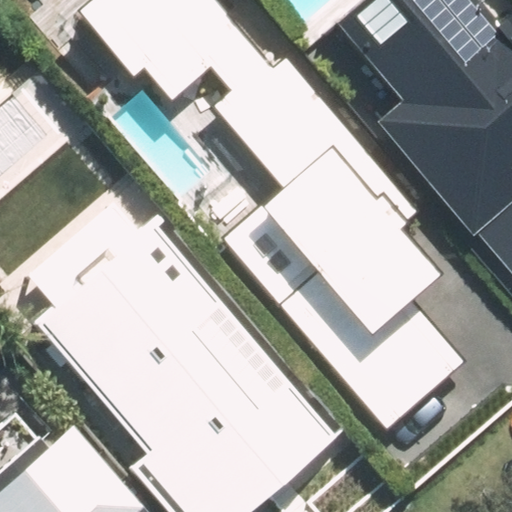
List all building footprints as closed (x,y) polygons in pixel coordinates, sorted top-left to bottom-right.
[(150,62),(222,147),(181,181),(342,371),(391,330),(357,290),(386,266),(429,316),(456,293),(414,244),(419,239),(216,0),(23,0),(13,9),(96,107),(150,62)] [(400,98),(369,124),(469,241),(473,237),(493,261),(511,244),(511,48),(470,0),(355,0),(332,20),(400,98)] [(0,261),(0,325),(11,338),(51,304),(9,254),(0,261)] [(101,398),(199,511),(223,511),(271,470),(232,425),(290,376),(220,295),(101,398)] [(136,511),(137,511),(68,430),(0,487),(0,511),(136,511)]
